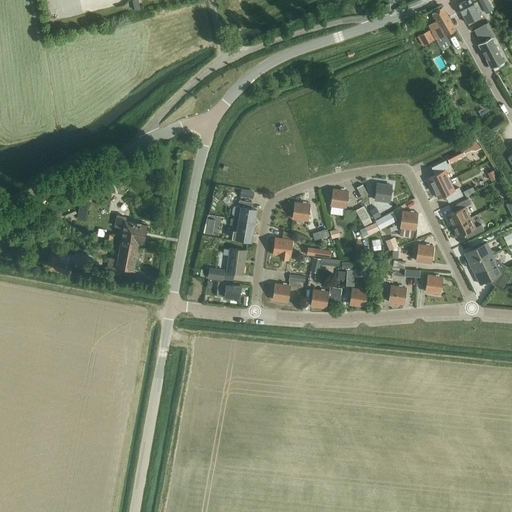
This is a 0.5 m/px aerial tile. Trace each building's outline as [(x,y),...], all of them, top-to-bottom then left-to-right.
[(466,0),(457,5),(467,23),(481,16),(471,0),(466,0)] [(487,0),(479,0),(486,13),(493,10),(487,0)] [(389,4),(380,6),(381,12),(391,10),(389,4)] [(428,25),(436,40),(444,35),(455,29),(443,7),(432,13),(436,21),(428,25)] [(474,30),(478,37),(491,29),(488,23),(474,30)] [(497,26),(491,29),(495,35),(501,32),(497,26)] [(479,44),(491,68),(504,61),(491,38),(495,35),(491,29),(478,37),(481,43),(479,44)] [(429,43),(435,40),(429,30),(423,33),(429,43)] [(503,116),(490,124),(494,131),(507,123),(503,116)] [(481,148),(478,142),(471,145),(472,146),(447,158),(449,163),(465,155),(465,154),(471,150),(476,151),(481,148)] [(428,178),(433,188),(449,180),(445,171),(449,168),(445,160),(434,166),(438,173),(428,178)] [(493,170),(487,173),(491,181),(497,178),(493,170)] [(454,190),(449,180),(433,188),(438,199),(448,194),(451,201),(463,195),(459,188),(454,190)] [(362,198),(363,197),(368,195),(362,184),(357,188),(362,198)] [(389,201),(391,186),(377,184),(375,199),(389,201)] [(241,189),(240,197),(252,199),(254,191),(241,189)] [(346,207),(348,191),(333,189),(331,205),(346,207)] [(218,190),(213,195),(218,199),(222,195),(218,190)] [(446,216),(452,226),(470,217),(465,206),(471,204),(468,198),(457,204),(459,209),(446,216)] [(235,215),(234,219),(254,222),(256,210),(251,209),(252,202),(239,200),(238,207),(235,206),(233,208),(232,213),(233,215),(235,215)] [(307,220),(309,204),(295,202),(292,218),(307,220)] [(364,207),(356,211),(364,226),(371,222),(364,207)] [(375,207),(370,209),(376,220),(381,217),(375,207)] [(78,209),(77,217),(87,219),(88,211),(78,209)] [(415,229),(417,213),(402,211),(400,227),(415,229)] [(109,258),(108,266),(116,267),(133,270),(138,243),(143,244),(147,225),(125,221),(125,217),(116,215),(114,227),(120,228),(119,232),(122,233),(117,259),(109,258)] [(474,228),(470,217),(452,226),(457,237),(470,230),(472,235),(484,230),(481,224),(474,228)] [(254,222),(234,219),(231,218),(229,224),(237,226),(236,232),(234,231),(233,238),(251,241),(254,222)] [(376,222),(359,230),(363,237),(379,230),(376,222)] [(326,229),(320,231),(322,238),(328,236),(326,229)] [(337,229),(329,232),(332,239),(339,237),(337,229)] [(275,237),(273,254),(280,255),(280,257),(288,258),(288,256),(291,256),(293,239),(275,237)] [(389,250),(392,249),(397,247),(398,247),(394,237),(385,240),(389,250)] [(494,286),(507,267),(497,260),(495,261),(486,243),(483,244),(482,241),(472,246),(473,249),(465,253),(480,284),(487,281),(494,286)] [(431,262),(433,247),(418,245),(416,260),(431,262)] [(308,247),(307,255),(330,258),(331,251),(308,247)] [(243,274),(246,250),(230,248),(227,272),(243,274)] [(74,254),(72,265),(92,268),(94,257),(74,254)] [(57,256),(49,255),(46,270),(55,271),(66,273),(68,265),(56,263),(57,256)] [(306,273),(308,257),(302,256),(301,267),(291,265),(290,271),(306,273)] [(313,257),(310,271),(318,273),(321,263),(322,259),(321,259),(313,257)] [(405,262),(393,260),(393,267),(405,269),(405,262)] [(209,269),(208,275),(209,276),(209,278),(222,279),(233,280),(234,274),(224,272),(224,271),(209,269)] [(420,270),(405,269),(405,276),(414,277),(414,284),(419,284),(420,270)] [(346,270),(345,286),(353,286),(354,270),(346,270)] [(305,276),(289,274),(288,280),(304,283),(305,276)] [(440,293),(442,278),(427,275),(425,291),(440,293)] [(501,276),(497,283),(504,288),(509,281),(501,276)] [(218,284),(217,291),(225,292),(224,297),(240,298),(241,286),(225,285),(226,281),(218,280),(218,284)] [(287,302),(290,286),(275,284),(273,299),(287,302)] [(311,304),(311,306),(326,308),(326,304),(327,298),(339,300),(341,288),(329,286),(328,292),(313,290),(311,304)] [(403,304),(406,288),(391,286),(389,302),(403,304)] [(350,304),(352,304),(364,306),(367,290),(352,288),(350,304)]
